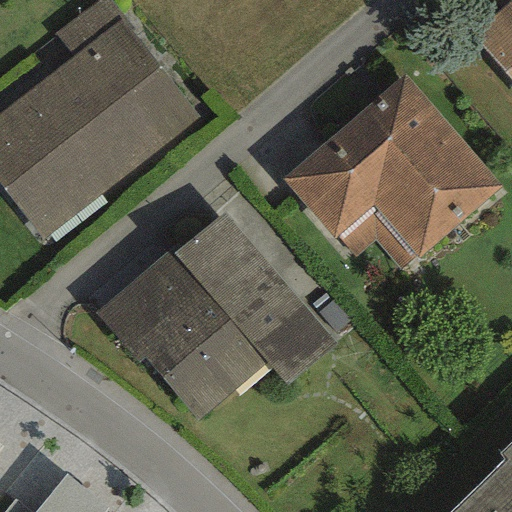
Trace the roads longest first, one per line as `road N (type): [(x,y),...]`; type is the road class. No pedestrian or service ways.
road 1 (residential): [(423,0),(20,358)]
road 2 (residential): [(201,511),(20,358)]
